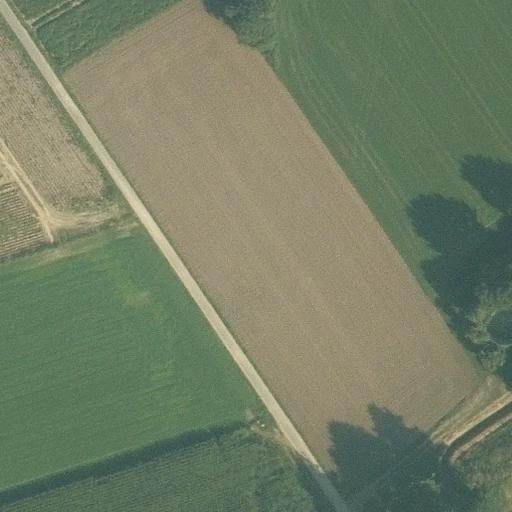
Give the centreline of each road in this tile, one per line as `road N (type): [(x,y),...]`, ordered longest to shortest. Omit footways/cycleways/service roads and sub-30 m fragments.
road 1 (track): [(0,1),(344,511)]
road 2 (track): [(336,500),(511,385)]
